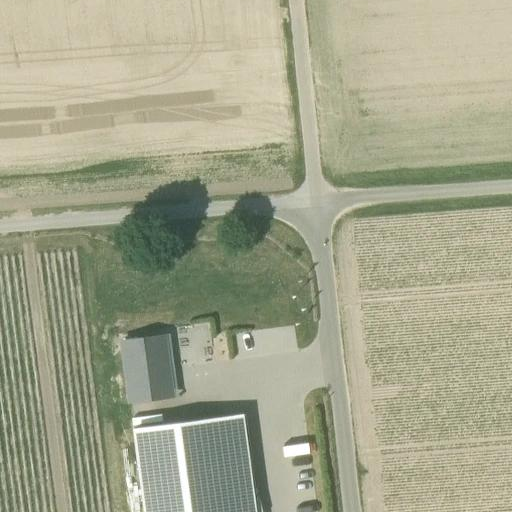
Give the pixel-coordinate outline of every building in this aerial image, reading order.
[(119,318),(122,342),(158,337),(164,336),(161,312),(119,318)] [(160,354),(158,337),(122,342),(130,401),(166,396),(165,391),(160,354)] [(188,350),(160,354),(165,391),(193,388),(188,350)] [(255,511),(242,414),(221,417),(233,511),(255,511)] [(134,429),(144,511),(233,511),(221,417),(149,427),(134,429)]
